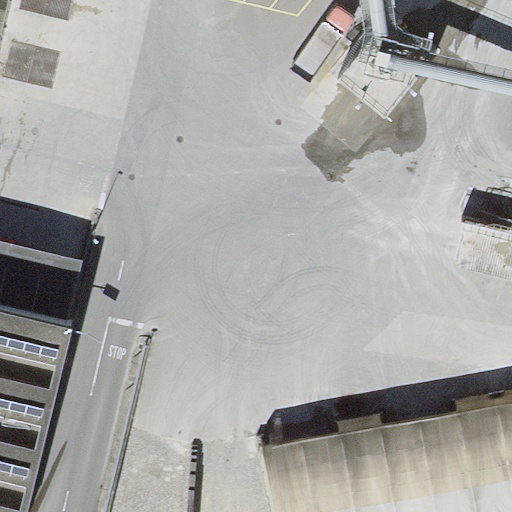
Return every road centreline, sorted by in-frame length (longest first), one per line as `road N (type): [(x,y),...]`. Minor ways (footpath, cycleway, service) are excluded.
road 1 (unknown): [(0,138),(144,151),(360,207)]
road 2 (unknown): [(495,0),(441,112),(360,207)]
road 3 (unknown): [(360,207),(474,311),(511,324)]
